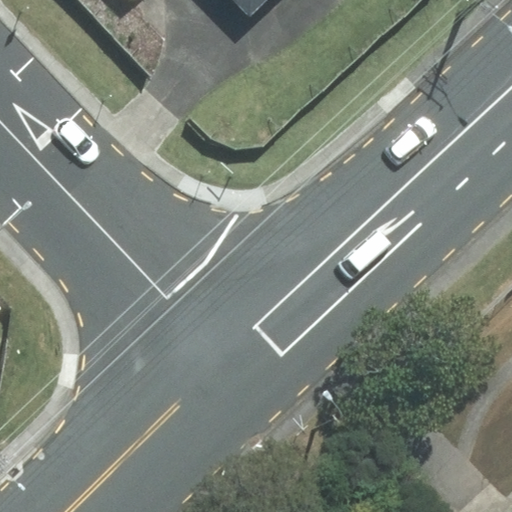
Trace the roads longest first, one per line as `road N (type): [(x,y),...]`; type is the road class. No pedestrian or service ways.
road 1 (secondary): [(232,370),(511,106)]
road 2 (secondary): [(0,120),(232,370)]
road 3 (secondary): [(78,511),(232,370)]
